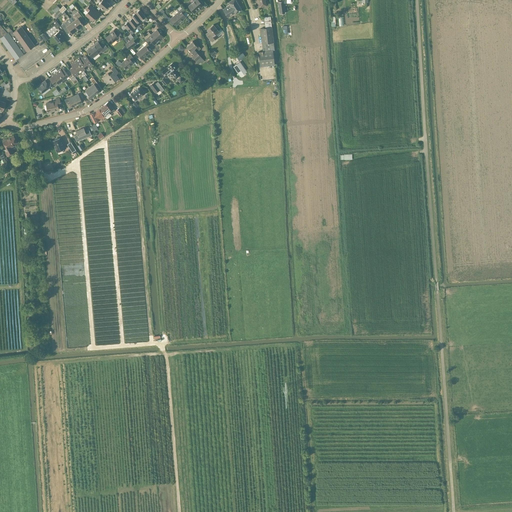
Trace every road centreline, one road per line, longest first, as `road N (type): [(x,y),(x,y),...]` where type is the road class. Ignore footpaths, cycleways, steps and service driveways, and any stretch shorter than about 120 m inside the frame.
road 1 (track): [(28,127),(42,177),(77,165),(93,347),(161,343),(162,350)]
road 2 (unclassified): [(436,282),(417,0)]
road 3 (track): [(104,140),(125,125),(133,130),(151,343)]
road 4 (unclassified): [(453,511),(436,290)]
road 5 (track): [(104,140),(122,345)]
road 6 (residential): [(5,119),(28,127),(87,110),(178,40)]
road 7 (track): [(179,511),(162,350)]
road 8 (residential): [(14,82),(35,76),(125,0)]
